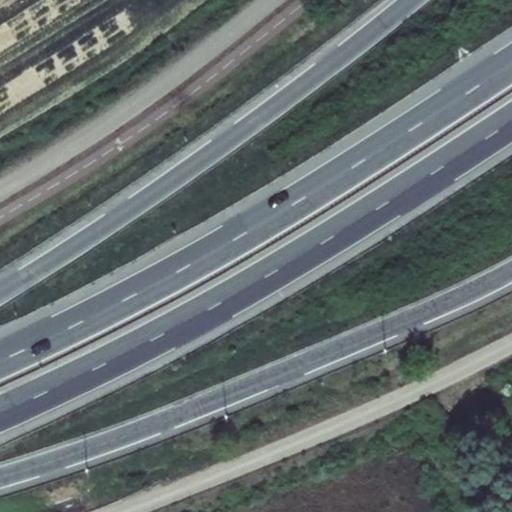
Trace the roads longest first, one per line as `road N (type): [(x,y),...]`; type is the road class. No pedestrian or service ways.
road 1 (trunk): [(511,66),(275,218),(0,362)]
road 2 (trunk): [(0,414),(237,295),(511,121)]
road 3 (trunk): [(0,477),(150,427),(511,272)]
road 4 (trunk): [(415,0),(137,207),(0,295)]
